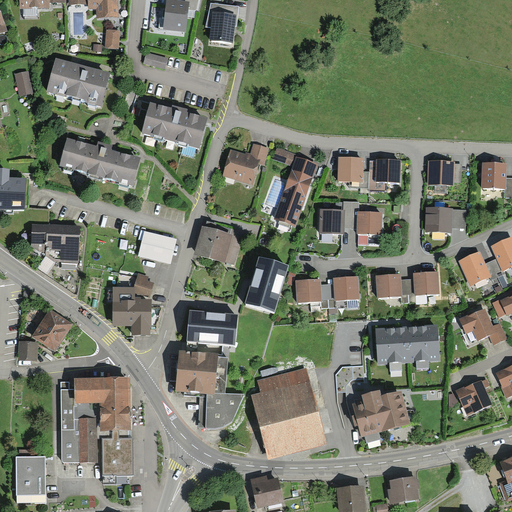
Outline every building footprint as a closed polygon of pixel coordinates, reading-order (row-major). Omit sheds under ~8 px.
[(20,0),(20,11),(51,11),(51,6),(66,5),(66,0),(20,0)] [(97,11),(98,21),(120,19),(119,0),(88,0),(89,11),(97,11)] [(201,0),(182,0),(183,2),(167,1),(164,33),(187,36),(190,10),(200,11),(201,0)] [(239,8),(212,4),(206,29),(212,29),(210,42),(234,45),(236,27),(237,28),(239,8)] [(0,7),(0,36),(9,34),(0,7)] [(108,31),(107,50),(120,51),(121,32),(108,31)] [(166,70),(168,60),(148,54),(145,64),(166,70)] [(56,61),(47,95),(103,109),(111,77),(56,61)] [(31,74),(17,77),(21,99),(35,96),(31,74)] [(208,120),(151,106),(143,137),(200,152),(208,120)] [(2,126),(0,127),(0,149),(10,147),(2,126)] [(142,161),(68,141),(60,170),(134,190),(142,161)] [(231,151),(223,178),(253,186),(260,166),(264,167),(270,150),(254,145),(250,157),(231,151)] [(298,155),(278,149),(273,161),(293,167),(275,221),(296,229),(317,166),(297,158),(298,155)] [(364,160),(339,159),(339,184),(363,184),(364,160)] [(402,163),(377,162),(377,185),(402,186),(402,163)] [(456,164),(429,162),(427,186),(455,187),(456,164)] [(507,165),(483,164),(482,190),(506,191),(507,165)] [(0,211),(26,212),(26,181),(10,181),(10,171),(0,170),(0,211)] [(468,211),(427,209),(425,234),(453,235),(453,230),(467,230),(468,211)] [(346,211),(320,211),(319,235),(345,236),(346,211)] [(382,214),(357,214),(357,236),(382,237),(382,214)] [(237,237),(202,228),(194,258),(229,267),(237,237)] [(46,235),(34,234),(33,254),(45,255),(45,257),(55,264),(80,266),(80,238),(46,238),(46,235)] [(180,242),(146,235),(141,260),(175,267),(180,242)] [(511,238),(492,248),(503,273),(511,268),(511,238)] [(481,253),(458,263),(471,288),(493,278),(481,253)] [(289,268),(259,258),(243,306),(274,316),(289,268)] [(439,273),(414,275),(416,297),(441,296),(439,273)] [(150,298),(155,284),(148,282),(150,278),(139,274),(134,288),(114,288),(114,328),(134,328),(134,337),(152,337),(152,302),(137,302),(136,294),(150,298)] [(402,276),(377,277),(378,300),(403,299),(402,276)] [(359,278),(333,279),(334,302),(360,300),(359,278)] [(321,280),(295,282),(297,304),(323,303),(321,280)] [(511,298),(500,305),(507,319),(511,316),(511,298)] [(486,310),(460,321),(466,336),(474,332),(479,343),(490,338),(493,346),(508,340),(501,325),(494,328),(486,310)] [(50,311),(31,338),(56,354),(73,327),(50,311)] [(237,315),(188,312),(186,345),(235,348),(237,315)] [(441,362),(438,327),(375,331),(378,367),(441,362)] [(39,344),(21,343),(19,362),(39,363),(39,344)] [(226,360),(183,356),(179,391),(200,391),(199,428),(219,428),(227,426),(232,422),(244,396),(225,396),(226,360)] [(511,367),(496,375),(508,401),(511,398),(511,367)] [(252,397),(269,461),(328,445),(306,369),(258,382),(262,394),(252,397)] [(103,434),(104,477),(134,477),(133,440),(127,440),(127,432),(133,432),(130,378),(75,381),(75,390),(70,390),(70,383),(62,383),(63,465),(99,465),(99,434),(103,434)] [(482,382),(456,393),(466,417),(493,406),(482,382)] [(364,405),(353,408),(362,439),(411,425),(402,393),(382,398),(380,392),(362,397),(364,405)] [(48,458),(17,458),(17,504),(48,504),(48,458)] [(511,459),(500,464),(506,480),(500,482),(508,502),(511,500),(511,459)] [(268,477),(252,481),(258,510),(285,504),(279,479),(269,482),(268,477)] [(417,477),(389,482),(391,491),(388,491),(390,505),(420,500),(417,477)] [(365,511),(363,487),(337,490),(339,511),(365,511)]
